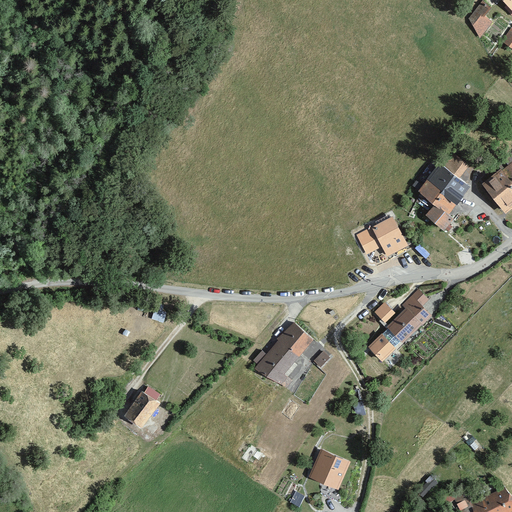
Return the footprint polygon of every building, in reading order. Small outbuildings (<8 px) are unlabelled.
[(484,0),(472,17),(482,37),(496,19),(487,12),(492,5),(485,0),(484,0)] [(430,212),(452,231),(463,219),(453,211),(473,184),(463,177),(474,161),(458,149),(447,163),(443,160),(421,189),(438,202),(430,212)] [(486,182),(509,211),(511,208),(511,153),(501,162),(505,167),(486,182)] [(375,226),(390,255),(411,245),(396,215),(375,226)] [(407,251),(411,258),(429,249),(426,242),(407,251)] [(370,344),(386,361),(435,313),(426,304),(432,298),(422,288),(405,304),(408,307),(370,344)] [(387,300),(377,310),(389,321),(399,311),(387,300)] [(260,363),(257,367),(285,384),(291,375),(288,372),(316,337),(297,321),(269,351),(266,349),(256,360),(260,363)] [(317,360),(323,365),(333,355),(328,349),(317,360)] [(127,414),(145,427),(164,400),(162,398),(165,394),(151,385),(148,390),(145,388),(127,414)] [(250,461),(255,455),(261,460),(266,453),(252,443),(243,456),(250,461)] [(313,475),(343,488),(355,461),(325,448),(313,475)] [(511,485),(477,503),(480,511),(506,511),(511,509),(511,485)] [(462,508),(473,503),(467,489),(455,495),(462,508)]
